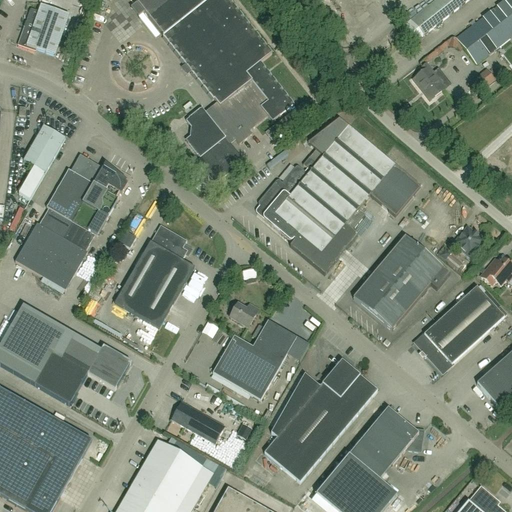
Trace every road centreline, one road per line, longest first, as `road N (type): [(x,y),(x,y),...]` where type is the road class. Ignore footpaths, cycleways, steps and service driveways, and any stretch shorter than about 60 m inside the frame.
road 1 (unclassified): [(511,468),(243,246)]
road 2 (unclassified): [(511,226),(372,108),(283,0)]
road 3 (unclassified): [(84,511),(243,246)]
road 4 (unclassified): [(243,246),(56,94),(0,75)]
